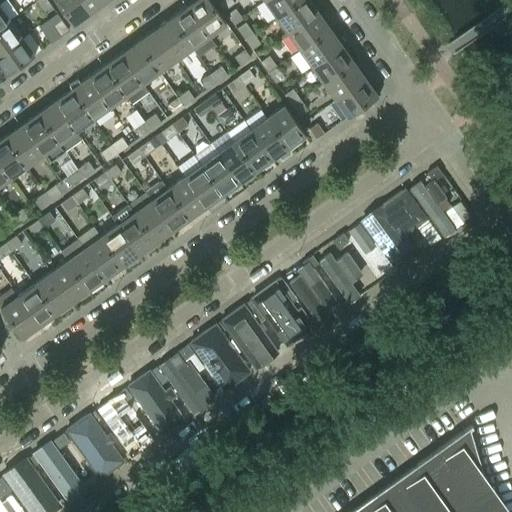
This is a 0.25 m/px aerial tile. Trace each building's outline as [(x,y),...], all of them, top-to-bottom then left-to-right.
[(51,6),(47,0),(36,0),(35,1),(43,12),(51,6)] [(89,12),(80,0),(54,0),(72,24),(89,12)] [(105,0),(80,0),(89,12),(105,0)] [(225,22),(209,0),(193,0),(190,3),(211,33),(225,22)] [(234,2),(232,0),(219,0),(218,1),(224,10),(234,2)] [(264,0),(275,16),(297,0),(264,0)] [(287,32),(320,9),(313,0),(297,0),(275,16),(287,32)] [(211,33),(190,3),(170,17),(191,47),(192,47),(197,55),(214,43),(208,35),(211,33)] [(0,26),(9,20),(0,6),(0,26)] [(242,18),(240,16),(235,8),(226,14),(234,24),(242,18)] [(299,49),(332,26),(320,9),(287,32),(299,49)] [(191,47),(170,17),(153,29),(175,59),(191,47)] [(68,29),(61,19),(52,25),(60,35),(68,29)] [(0,51),(21,36),(9,20),(0,26),(0,51)] [(252,32),(245,22),(236,28),(244,38),(252,32)] [(311,65),(343,42),(332,26),(299,49),(311,65)] [(183,70),(175,59),(153,29),(137,41),(158,70),(167,83),(183,70)] [(260,43),(252,32),(244,38),(251,49),(260,43)] [(0,69),(4,75),(34,54),(21,36),(0,51),(0,69)] [(158,70),(137,41),(120,52),(142,82),(158,70)] [(323,82),(355,59),(343,42),(311,65),(323,82)] [(250,57),(244,49),(234,56),(240,64),(250,57)] [(142,82),(120,52),(104,64),(125,94),(131,102),(147,90),(142,82)] [(276,65),(268,55),(260,61),(267,71),(276,65)] [(335,99),(367,75),(355,59),(323,82),(335,99)] [(125,94),(104,64),(87,76),(108,106),(125,94)] [(226,74),(220,65),(210,73),(216,81),(226,74)] [(283,76),(276,65),(267,71),(275,82),(283,76)] [(254,77),(248,68),(237,76),(243,84),(254,77)] [(216,81),(210,73),(199,80),(205,89),(216,81)] [(347,116),(380,93),(367,75),(335,99),(347,116)] [(108,106),(87,76),(70,88),(92,118),(108,106)] [(243,84),(237,76),(227,83),(233,92),(243,84)] [(92,118),(70,88),(54,100),(75,130),(92,118)] [(300,98),(292,88),(284,94),(291,104),(300,98)] [(193,97),(187,89),(177,97),(183,105),(193,97)] [(220,101),(214,92),(204,100),(210,108),(220,101)] [(183,105),(177,97),(166,104),(172,112),(183,105)] [(307,109),(300,98),(291,104),(299,115),(307,109)] [(81,138),(75,130),(54,100),(37,112),(64,150),(81,138)] [(210,108),(204,100),(193,107),(200,116),(210,108)] [(305,134),(283,104),(266,116),(287,146),(305,134)] [(287,146),(266,116),(259,107),(243,119),(271,158),(287,146)] [(64,150),(37,112),(20,124),(42,154),(48,162),(64,150)] [(160,121),(154,113),(144,120),(150,129),(160,121)] [(187,124),(181,116),(171,123),(177,132),(187,124)] [(271,158),(243,119),(226,131),(254,170),(271,158)] [(150,129),(144,120),(133,128),(139,136),(150,129)] [(324,133),(316,122),(308,128),(315,139),(324,133)] [(177,132),(171,123),(160,131),(166,139),(177,132)] [(42,154),(20,124),(4,136),(25,166),(42,154)] [(254,170),(226,131),(210,143),(238,182),(254,170)] [(25,166),(4,136),(0,138),(0,165),(8,177),(25,166)] [(127,145),(121,136),(110,144),(116,152),(127,145)] [(154,148),(148,140),(138,147),(144,155),(154,148)] [(238,182),(210,143),(193,155),(200,164),(221,194),(238,182)] [(116,152),(110,144),(100,151),(106,160),(116,152)] [(144,155),(138,147),(127,155),(133,163),(144,155)] [(93,169),(87,160),(77,168),(83,176),(93,169)] [(121,172),(115,163),(104,171),(110,179),(121,172)] [(221,194),(200,164),(183,176),(204,206),(221,194)] [(0,183),(8,177),(0,165),(0,183)] [(442,173),(436,165),(426,172),(432,180),(442,173)] [(83,176),(77,168),(66,175),(72,184),(83,176)] [(110,179),(104,171),(94,178),(100,187),(110,179)] [(204,206),(183,176),(166,187),(188,217),(204,206)] [(188,217),(166,187),(160,179),(144,191),(150,199),(171,229),(188,217)] [(425,180),(412,189),(444,233),(457,224),(425,180)] [(60,193),(54,184),(44,192),(50,200),(60,193)] [(87,196),(81,187),(71,195),(77,203),(87,196)] [(410,195),(404,187),(395,194),(401,203),(410,195)] [(50,200),(44,192),(33,199),(39,208),(50,200)] [(77,203),(71,195),(60,202),(66,211),(77,203)] [(171,229),(150,199),(133,211),(154,241),(171,229)] [(393,200),(379,210),(412,256),(426,246),(393,200)] [(27,216),(21,208),(10,215),(16,224),(27,216)] [(379,218),(373,210),(364,217),(370,225),(379,218)] [(54,219),(48,211),(38,218),(44,227),(54,219)] [(154,241),(133,211),(116,223),(138,253),(154,241)] [(16,224),(10,215),(0,222),(6,231),(16,224)] [(44,227),(38,218),(27,226),(33,234),(44,227)] [(138,253),(116,223),(100,235),(121,265),(138,253)] [(348,240),(342,232),(332,239),(338,247),(348,240)] [(21,243),(15,235),(5,242),(11,251),(21,243)] [(121,265),(100,235),(83,247),(104,277),(121,265)] [(104,277),(83,247),(77,239),(60,251),(66,259),(88,289),(104,277)] [(11,251),(5,242),(0,245),(0,257),(0,258),(11,251)] [(334,253),(321,262),(348,301),(361,292),(334,253)] [(317,262),(311,254),(302,261),(308,269),(317,262)] [(66,259),(50,271),(71,301),(88,289),(66,259)] [(71,301),(50,271),(33,283),(55,313),(71,301)] [(303,275),(290,285),(319,325),(332,316),(303,275)] [(286,285),(280,276),(270,283),(276,292),(286,285)] [(55,313),(33,283),(17,294),(38,324),(55,313)] [(267,290),(254,299),(286,345),(300,336),(267,290)] [(38,324),(17,294),(0,306),(0,307),(21,337),(38,324)] [(255,307),(249,298),(239,305),(245,314),(255,307)] [(239,311),(224,322),(256,367),(271,356),(239,311)] [(224,329),(218,321),(208,328),(214,336),(224,329)] [(207,331),(191,342),(225,389),(241,378),(207,331)] [(192,352),(186,343),(177,350),(183,359),(192,352)] [(177,355),(161,366),(194,413),(210,402),(177,355)] [(162,374),(156,365),(146,372),(152,381),(162,374)] [(145,376),(129,387),(163,434),(186,418),(159,379),(151,385),(145,376)] [(130,396),(124,388),(115,394),(120,403),(130,396)] [(115,398),(98,410),(132,458),(149,445),(115,398)] [(99,418),(93,410),(84,417),(90,425),(99,418)] [(82,421),(67,432),(100,479),(126,460),(99,423),(89,431),(82,421)] [(494,511),(483,473),(469,428),(468,425),(347,511),(494,511)] [(68,440),(62,432),(52,439),(58,447),(68,440)] [(200,441),(180,455),(188,466),(208,451),(200,441)] [(82,492),(48,446),(36,455),(70,501),(82,492)] [(37,462),(31,454),(21,461),(27,469),(37,462)] [(48,511),(17,467),(4,477),(28,511),(48,511)] [(10,490),(0,476),(0,496),(0,497),(10,490)]
